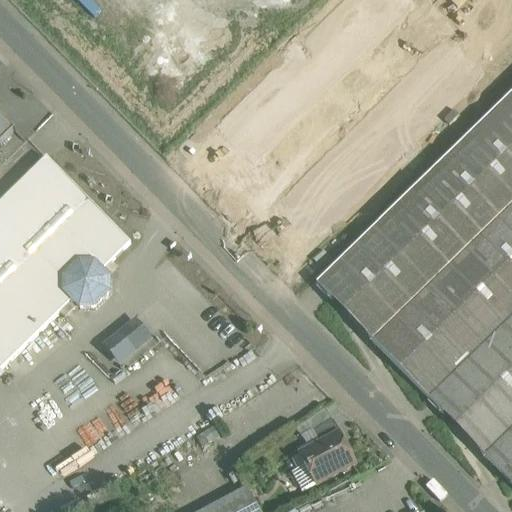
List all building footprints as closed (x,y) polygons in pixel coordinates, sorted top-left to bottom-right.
[(511,95),(317,287),(372,343),(511,206),(511,95)] [(0,147),(15,133),(0,117),(0,147)] [(47,159),(0,205),(0,373),(59,315),(65,321),(76,310),(71,304),(73,302),(80,309),(94,310),(109,295),(109,281),(101,274),(131,245),(47,159)] [(511,206),(372,343),(428,400),(511,318),(511,206)] [(511,318),(428,400),(484,458),(485,460),(485,459),(511,486),(511,318)] [(146,341),(135,328),(110,348),(120,362),(146,341)] [(326,411),(296,431),(303,441),(313,434),(319,444),(339,431),(326,411)] [(339,436),(300,457),(306,468),(292,475),(302,495),(356,466),(339,436)] [(257,511),(247,492),(209,511),(257,511)]
